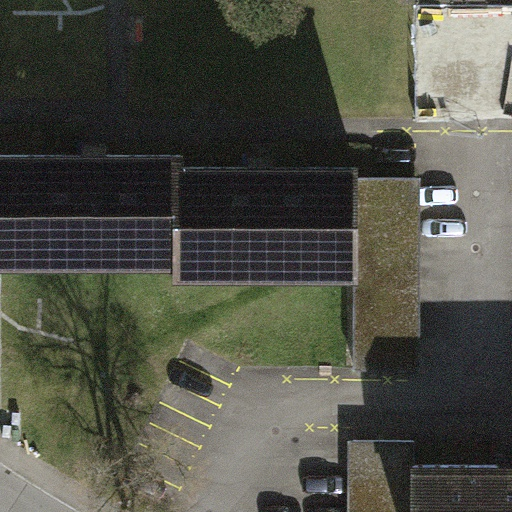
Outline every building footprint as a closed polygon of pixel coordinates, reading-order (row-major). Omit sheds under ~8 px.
[(0,197),(0,263),(178,266),(179,162),(179,152),(0,150),(0,197)] [(178,275),(357,277),(358,173),(358,164),(179,162),(178,266),(178,275)] [(358,173),(357,277),(356,372),(421,373),(423,174),(358,173)] [(350,511),(415,511),(416,462),(416,440),(351,439),(350,511)] [(415,511),(511,511),(511,463),(416,462),(415,511)]
